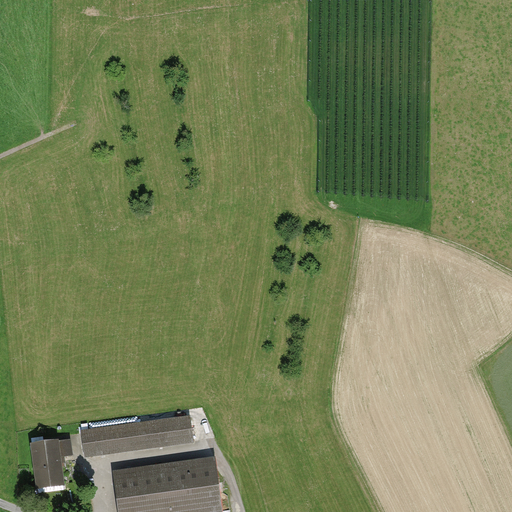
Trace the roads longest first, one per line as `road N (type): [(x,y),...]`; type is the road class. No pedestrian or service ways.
road 1 (track): [(113,44),(79,122),(0,160)]
road 2 (track): [(99,511),(104,466),(112,461),(216,444)]
